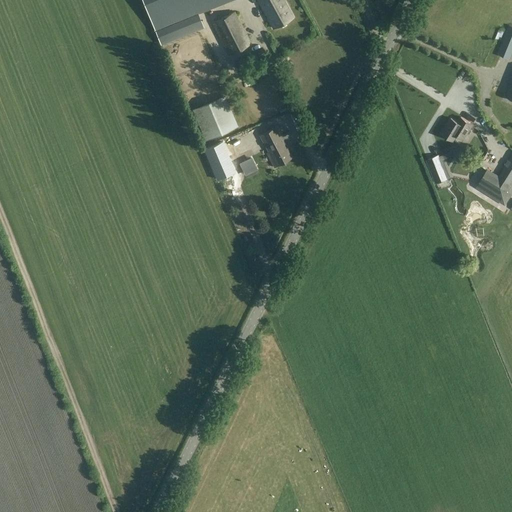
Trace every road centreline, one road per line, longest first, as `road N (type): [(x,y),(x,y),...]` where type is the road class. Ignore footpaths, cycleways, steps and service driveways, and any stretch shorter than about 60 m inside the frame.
road 1 (tertiary): [(160,511),(410,0)]
road 2 (track): [(0,218),(115,511)]
road 3 (unknown): [(327,170),(246,0)]
road 4 (unknown): [(277,273),(239,183),(245,149)]
